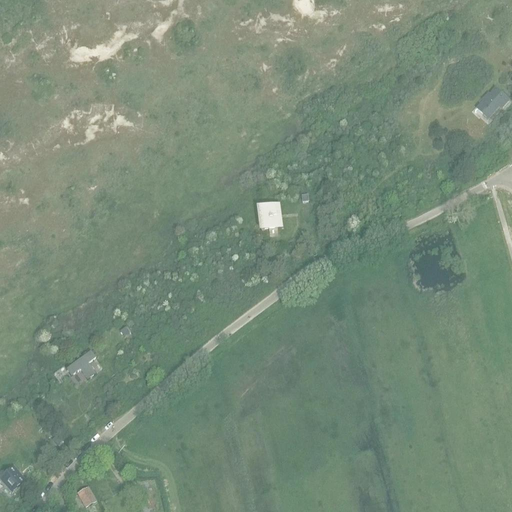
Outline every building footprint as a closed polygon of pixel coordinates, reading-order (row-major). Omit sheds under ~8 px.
[(477,110),(488,120),(500,107),(502,109),(508,102),(495,90),(477,110)] [(261,210),(261,216),(258,220),(262,223),(263,229),(280,227),(278,216),(277,208),(261,210)] [(126,328),(121,333),(125,338),(130,334),(126,328)] [(88,365),(96,359),(91,353),(66,371),(71,378),(81,370),(88,380),(95,375),(88,365)] [(56,437),(52,441),(58,447),(62,443),(56,437)] [(0,479),(0,481),(11,494),(25,482),(13,468),(0,479)] [(75,494),(83,506),(85,510),(86,509),(97,503),(87,486),(75,494)]
